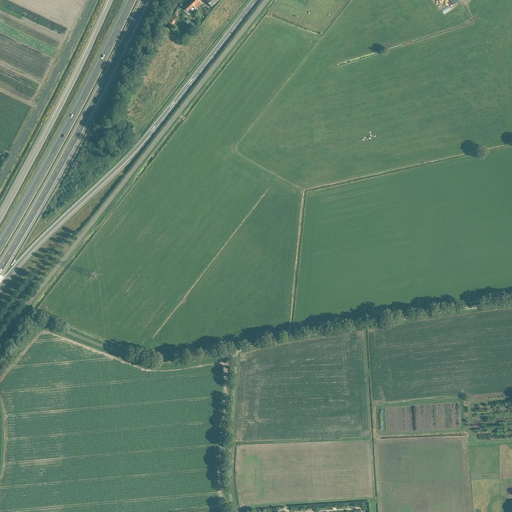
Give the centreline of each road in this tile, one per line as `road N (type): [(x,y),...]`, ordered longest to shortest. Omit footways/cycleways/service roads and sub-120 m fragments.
road 1 (unclassified): [(0,345),(267,0)]
road 2 (motorway): [(0,285),(158,125),(254,0)]
road 3 (motorway): [(0,269),(144,0)]
road 4 (motorway): [(132,0),(0,246)]
road 5 (unclassified): [(236,350),(511,302)]
road 6 (motorway): [(110,0),(0,219)]
road 7 (unclassified): [(236,350),(155,364),(33,318)]
road 8 (unclassified): [(0,179),(92,0)]
road 9 (unclassified): [(234,511),(236,350)]
